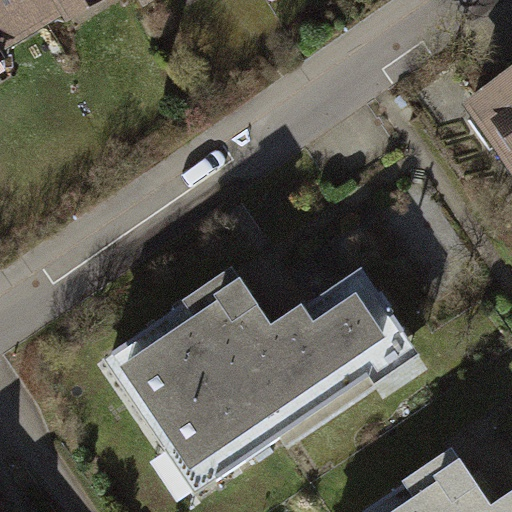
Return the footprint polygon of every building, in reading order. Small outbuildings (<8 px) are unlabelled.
[(0,0),(0,91),(160,0),(0,0)] [(161,0),(179,30),(230,0),(161,0)] [(511,110),(491,126),(511,153),(511,110)] [(250,286),(113,372),(202,511),(205,511),(429,370),(370,278),(281,334),(250,286)] [(478,455),(386,511),(511,511),(511,505),(510,506),(478,455)]
